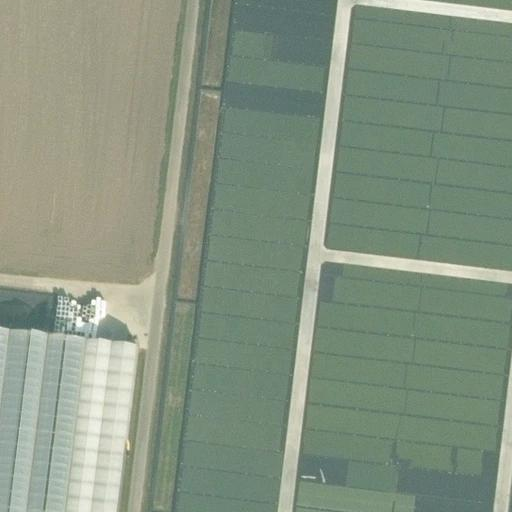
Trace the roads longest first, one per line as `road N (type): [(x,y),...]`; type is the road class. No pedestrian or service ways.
road 1 (track): [(125,511),(189,0)]
road 2 (track): [(146,302),(0,285)]
